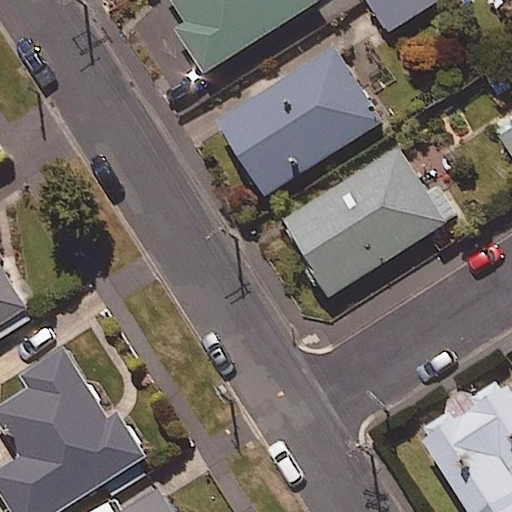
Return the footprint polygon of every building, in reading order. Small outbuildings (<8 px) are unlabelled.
[(176,0),(192,24),(182,30),(209,75),(329,1),(327,0),(176,0)] [(371,0),(393,33),(444,0),(371,0)] [(389,123),(342,48),(224,122),(271,197),(389,123)] [(0,161),(9,156),(0,140),(0,161)] [(405,148),(289,222),(337,296),(464,216),(445,186),(434,193),(405,148)] [(0,328),(32,308),(4,262),(9,259),(2,249),(3,242),(0,238),(0,328)] [(113,413),(71,348),(25,377),(32,389),(0,409),(0,424),(22,458),(0,472),(0,488),(15,511),(65,511),(152,457),(121,408),(113,413)] [(511,511),(511,390),(508,393),(502,384),(431,429),(437,438),(429,443),(473,511),(511,511)] [(191,511),(172,482),(125,511),(191,511)]
